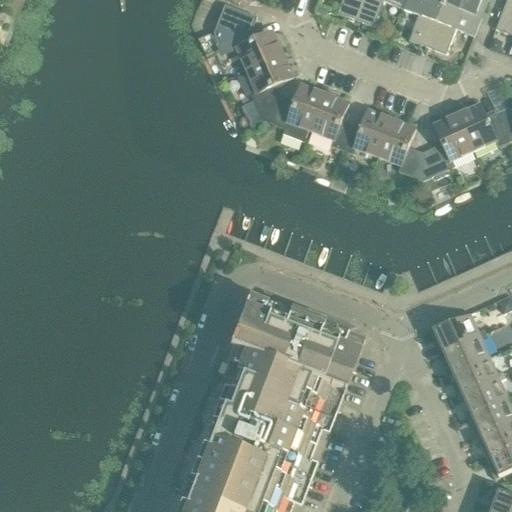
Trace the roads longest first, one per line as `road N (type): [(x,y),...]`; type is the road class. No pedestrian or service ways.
road 1 (residential): [(141,511),(237,265),(403,332)]
road 2 (residential): [(511,70),(442,99),(319,52),(299,26)]
road 3 (residential): [(333,511),(387,373),(405,350)]
road 4 (residential): [(461,511),(467,497),(405,350)]
